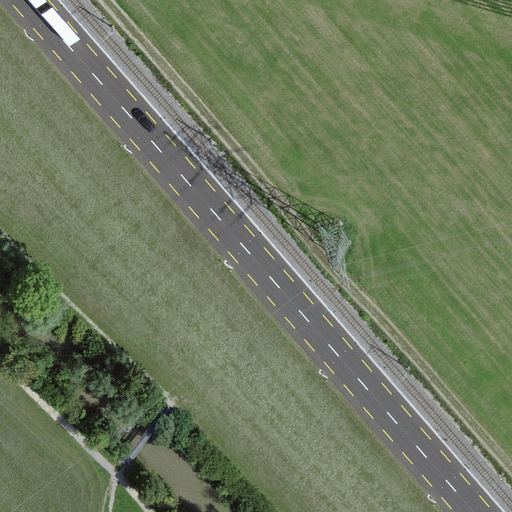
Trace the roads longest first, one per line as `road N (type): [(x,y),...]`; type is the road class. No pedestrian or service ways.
road 1 (secondary): [(474,511),(27,0)]
road 2 (track): [(103,0),(511,468)]
